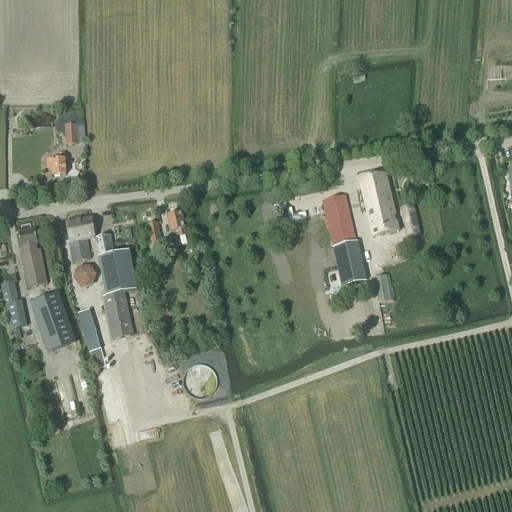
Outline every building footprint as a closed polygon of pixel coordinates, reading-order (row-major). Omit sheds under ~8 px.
[(67,147),(78,146),(77,127),(66,128),(67,147)] [(59,161),(47,162),(48,171),(53,171),(53,177),(67,176),(65,155),(59,155),(59,161)] [(373,239),(400,233),(386,175),(360,182),(373,239)] [(342,289),(366,283),(346,197),(322,203),(342,289)] [(409,238),(419,236),(413,206),(402,209),(409,238)] [(179,238),(185,237),(184,230),(185,230),(181,213),(167,216),(171,233),(178,232),(179,238)] [(83,242),(88,241),(95,239),(91,219),(83,221),(86,232),(81,233),(83,242)] [(86,232),(83,221),(66,224),(73,263),(91,260),(88,241),(83,242),(81,233),(86,232)] [(158,244),(161,243),(157,224),(147,226),(151,245),(150,246),(152,256),(160,255),(158,244)] [(21,254),(29,290),(48,286),(40,251),(37,251),(36,245),(38,245),(35,231),(18,234),(21,249),(23,248),(25,254),(21,254)] [(129,252),(114,255),(110,237),(94,240),(102,282),(106,298),(103,298),(112,341),(134,337),(125,294),(138,291),(129,252)] [(73,282),(93,289),(99,272),(79,265),(73,282)] [(379,304),(393,302),(389,276),(375,279),(379,304)] [(27,326),(18,283),(2,286),(11,330),(27,326)] [(49,285),(48,286),(29,290),(31,303),(48,353),(76,343),(59,293),(54,295),(49,285)] [(101,349),(89,311),(77,314),(89,355),(90,354),(93,371),(106,368),(102,349),(101,349)] [(148,344),(135,350),(142,366),(156,359),(148,344)]
